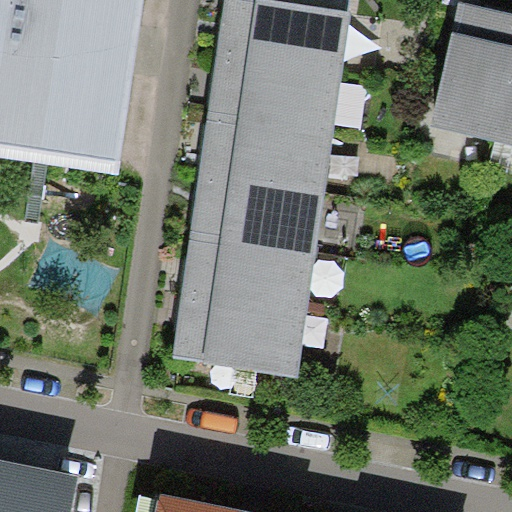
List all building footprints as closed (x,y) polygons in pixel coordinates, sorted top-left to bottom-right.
[(0,0),(0,138),(42,145),(123,156),(145,0),(0,0)] [(230,0),(221,53),(333,71),(344,3),(350,7),(351,0),(230,0)] [(511,66),(511,16),(466,6),(440,112),(497,126),(511,66)] [(221,53),(213,112),(325,127),(333,71),(221,53)] [(511,66),(497,126),(511,129),(511,66)] [(213,112),(205,167),(316,184),(325,127),(213,112)] [(205,167),(196,228),(306,245),(316,184),(205,167)] [(196,228),(191,291),(297,304),(306,245),(196,228)] [(191,291),(184,353),(290,365),(297,304),(191,291)] [(0,461),(0,511),(69,511),(77,478),(0,461)] [(248,511),(249,511),(165,494),(161,511),(248,511)]
